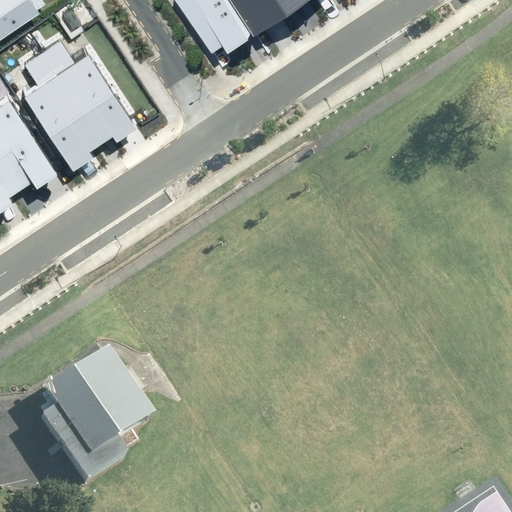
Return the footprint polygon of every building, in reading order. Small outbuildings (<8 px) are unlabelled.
[(0,0),(0,23),(33,0),(0,0)] [(178,0),(212,49),(225,40),(230,48),(249,35),(225,0),(178,0)] [(231,0),(255,35),(289,12),(280,0),(231,0)] [(280,0),(289,12),(307,0),(280,0)] [(45,45),(55,61),(102,132),(136,110),(89,39),(76,48),(65,32),(45,45)] [(39,72),(22,84),(68,154),(102,132),(55,61),(45,45),(29,56),(39,72)] [(0,147),(19,176),(53,154),(6,83),(0,87),(0,147)] [(0,188),(19,176),(0,147),(0,188)] [(156,410),(110,342),(47,384),(59,401),(43,412),(88,479),(131,450),(120,433),(156,410)]
